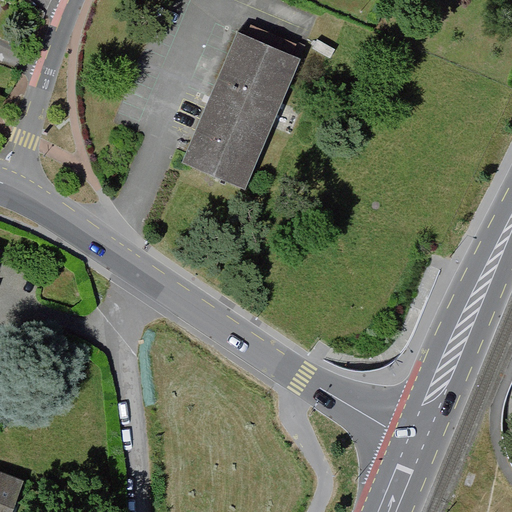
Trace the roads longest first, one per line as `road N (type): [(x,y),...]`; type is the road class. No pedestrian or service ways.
road 1 (residential): [(416,444),(7,186)]
road 2 (secondary): [(416,444),(511,222)]
road 3 (residential): [(7,186),(77,0)]
